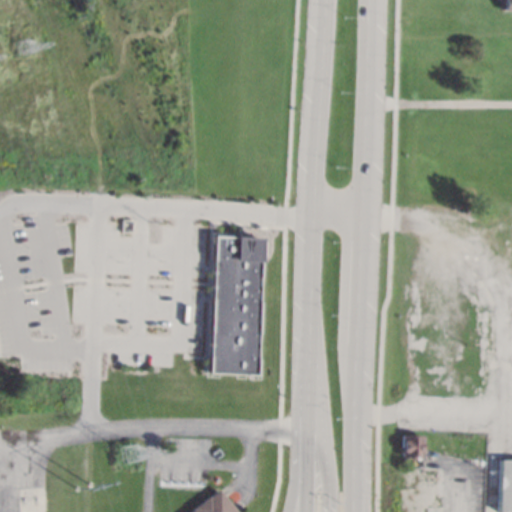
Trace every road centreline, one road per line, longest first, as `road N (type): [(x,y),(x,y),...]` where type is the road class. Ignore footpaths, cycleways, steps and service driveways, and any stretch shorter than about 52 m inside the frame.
road 1 (primary): [(356,511),(372,0)]
road 2 (primary): [(324,0),(312,347)]
road 3 (primary): [(314,295),(328,511)]
